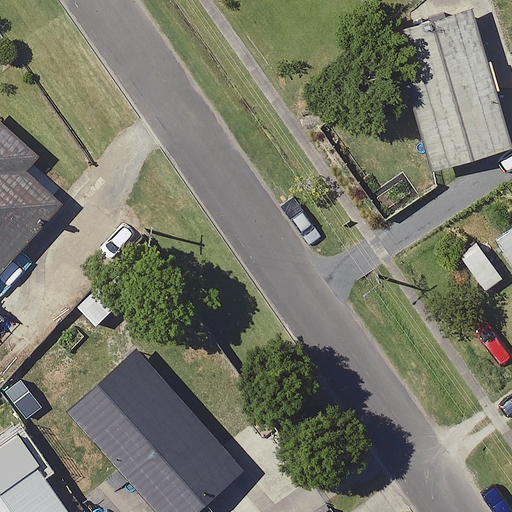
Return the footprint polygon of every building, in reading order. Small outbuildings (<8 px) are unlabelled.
[(425,161),(507,143),(475,0),(465,0),(392,16),(425,161)] [(0,257),(55,196),(21,165),(34,151),(0,121),(0,257)] [(511,259),(511,219),(493,232),(511,259)] [(0,377),(27,345),(0,321),(0,377)] [(130,339),(59,401),(155,511),(181,511),(238,463),(130,339)] [(67,511),(31,460),(0,481),(0,511),(67,511)]
